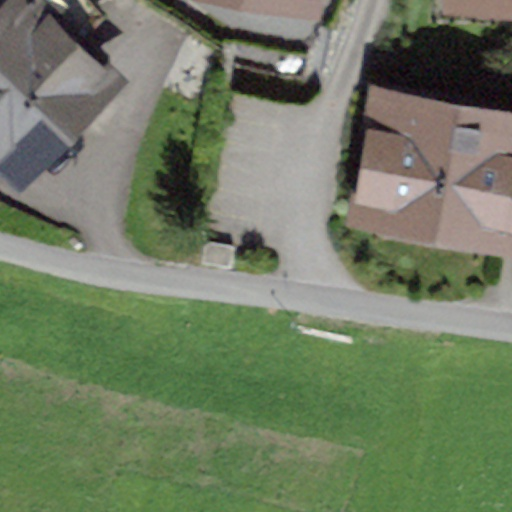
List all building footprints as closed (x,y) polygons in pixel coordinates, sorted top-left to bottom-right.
[(22,0),(0,24),(0,61),(61,118),(105,74),(29,0),(22,0)] [(61,118),(0,61),(0,147),(15,163),(61,118)] [(508,225),(511,204),(511,123),(388,102),(370,201),(508,225)] [(207,242),(203,263),(231,268),(234,247),(207,242)] [(95,511),(103,511),(114,460),(246,486),(250,466),(297,475),(305,433),(102,394),(89,460),(87,459),(78,509),(95,511)]
